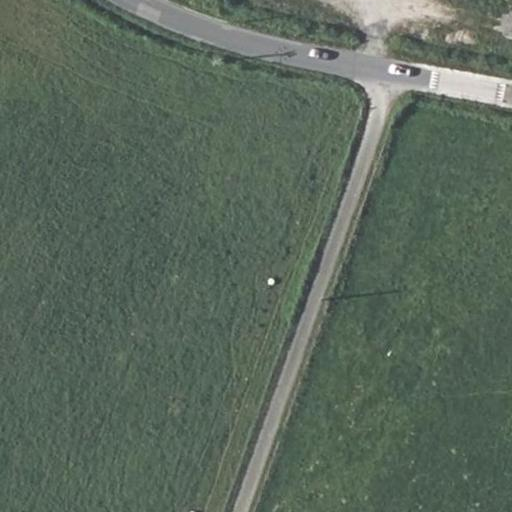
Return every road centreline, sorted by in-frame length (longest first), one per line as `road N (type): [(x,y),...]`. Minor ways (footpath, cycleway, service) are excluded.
road 1 (track): [(236,511),(389,72)]
road 2 (tertiary): [(511,94),(264,47),(133,0)]
